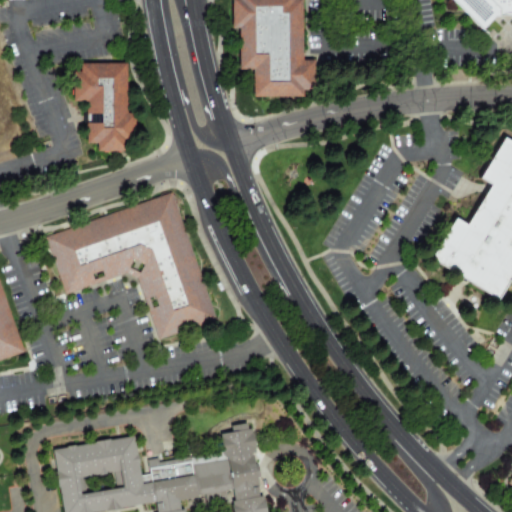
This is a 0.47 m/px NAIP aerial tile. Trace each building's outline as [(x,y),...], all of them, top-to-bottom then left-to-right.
[(239,28),(232,27),(232,0),(291,0),(291,4),(298,5),(298,62),(312,62),(312,90),(298,90),(298,99),(251,98),(252,67),(238,67),(239,28)] [(511,0),(511,15),(498,15),(482,31),(453,0),(511,0)] [(81,96),(81,75),(89,75),(89,67),(128,68),(128,117),(136,117),(136,138),(128,138),(128,146),(108,146),(108,138),(97,138),(97,97),(81,96)] [(425,261),(451,219),(466,228),(492,187),(477,177),(502,137),(511,143),(511,273),(493,304),(425,261)] [(220,321),(163,341),(139,274),(69,295),(48,239),(176,195),(220,321)] [(0,278),(26,354),(0,363),(0,278)] [(57,511),(49,454),(133,440),(140,487),(190,479),(189,468),(219,463),(215,437),(254,430),(267,511),(148,511),(148,508),(125,511),(57,511)]
